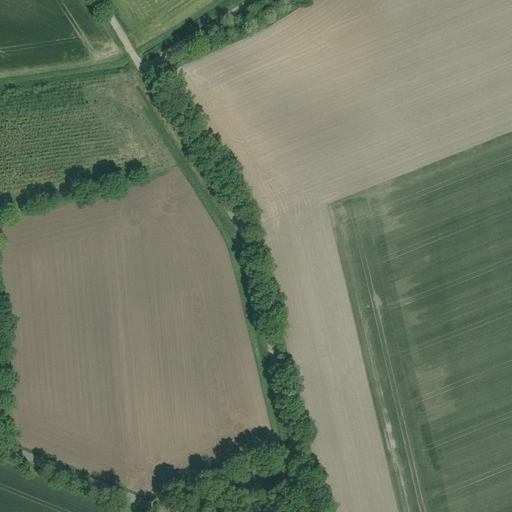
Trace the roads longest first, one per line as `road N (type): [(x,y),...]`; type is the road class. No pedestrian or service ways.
road 1 (residential): [(305,511),(247,252),(142,73),(253,0)]
road 2 (residential): [(163,511),(0,447)]
